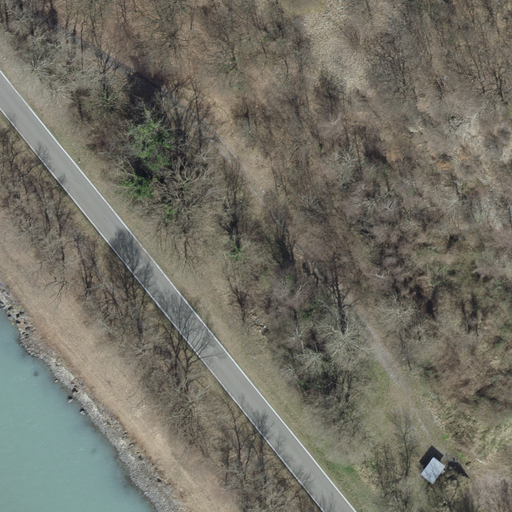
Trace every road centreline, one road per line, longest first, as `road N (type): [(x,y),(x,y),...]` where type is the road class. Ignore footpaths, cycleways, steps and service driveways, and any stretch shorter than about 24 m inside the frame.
road 1 (track): [(441,448),(285,242),(184,128),(0,4)]
road 2 (unclassified): [(338,511),(0,87)]
